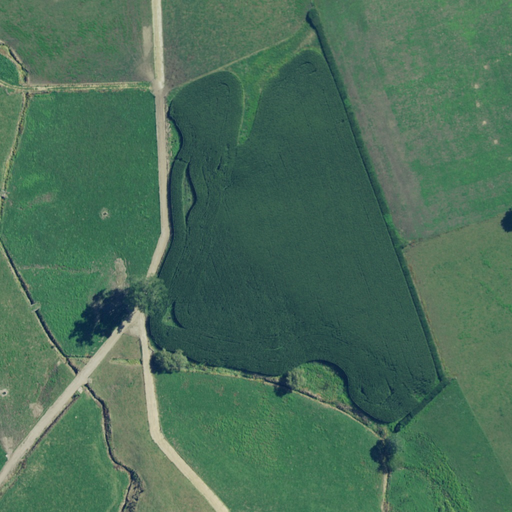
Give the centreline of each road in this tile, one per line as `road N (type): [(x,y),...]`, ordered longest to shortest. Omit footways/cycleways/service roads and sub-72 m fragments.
road 1 (track): [(159,0),(169,228),(140,310),(159,442),(222,511)]
road 2 (track): [(0,470),(140,310)]
